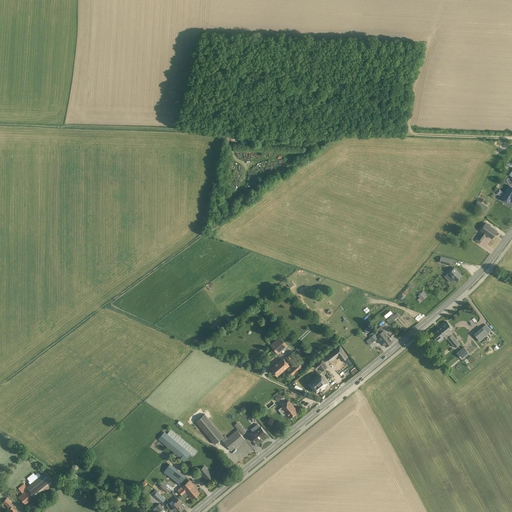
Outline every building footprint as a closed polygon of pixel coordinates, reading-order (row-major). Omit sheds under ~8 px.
[(511,186),(509,185),(501,198),(509,203),(511,198),(511,186)] [(477,238),(475,241),(479,244),(481,241),(486,235),(491,239),(497,231),(485,222),(480,230),(482,232),(478,238),(477,238)] [(454,267),(448,273),(451,276),(447,279),(450,283),(454,279),(456,281),(462,276),(454,267)] [(426,295),(422,292),(418,296),(422,301),(425,299),(424,297),(426,295)] [(446,321),(440,326),(443,329),(443,330),(449,337),(452,334),(449,331),(453,328),(446,321)] [(378,338),(385,347),(393,341),(384,330),(380,326),(369,335),(370,337),(369,337),(370,338),(366,341),(369,345),(378,338)] [(443,329),(440,326),(438,328),(439,329),(432,335),(437,340),(443,335),(446,339),(447,339),(455,348),(460,343),(452,334),(449,337),(443,330),(443,329)] [(488,334),(483,328),(474,335),(480,342),(488,334)] [(270,345),(278,354),(288,346),(279,336),(270,345)] [(340,347),(326,358),(329,363),(338,356),(342,361),(347,357),(340,347)] [(457,353),(462,360),(469,353),(464,347),(457,353)] [(277,376),(289,366),(282,358),(270,369),(277,376)] [(318,368),(321,372),(327,367),(322,360),(315,365),(318,368)] [(297,363),(288,371),(292,375),(301,367),(297,363)] [(322,375),(311,384),(317,391),(320,388),(321,389),(324,386),(324,385),(327,382),(322,375)] [(275,398),(277,401),(283,396),(281,393),(275,398)] [(298,412),(289,400),(281,407),(290,418),(298,412)] [(225,436),(224,437),(205,414),(195,422),(214,444),(221,439),(231,451),(245,439),(237,430),(227,438),(225,436)] [(249,434),(253,440),(254,441),(255,442),(259,440),(258,439),(265,433),(260,427),(253,433),(252,432),(249,434)] [(161,442),(184,461),(195,449),(171,430),(161,442)] [(180,483),(186,476),(170,464),(164,471),(180,483)] [(214,478),(204,466),(198,471),(208,483),(214,478)] [(26,487),(28,489),(19,496),(25,504),(35,497),(36,499),(55,483),(45,471),(26,487)] [(186,492),(194,485),(190,481),(182,487),(182,488),(179,491),(182,495),(186,492)] [(194,485),(186,492),(187,494),(188,493),(193,498),(199,493),(194,487),(194,486),(194,485)] [(155,490),(152,493),(154,495),(160,501),(163,497),(157,491),(157,492),(155,490)] [(180,502),(181,501),(175,496),(172,501),(174,502),(171,505),(176,511),(179,511),(184,508),(181,505),(182,504),(180,502)] [(7,498),(3,502),(8,507),(12,502),(7,498)] [(161,511),(165,509),(160,503),(155,507),(157,509),(155,511),(161,511)]
